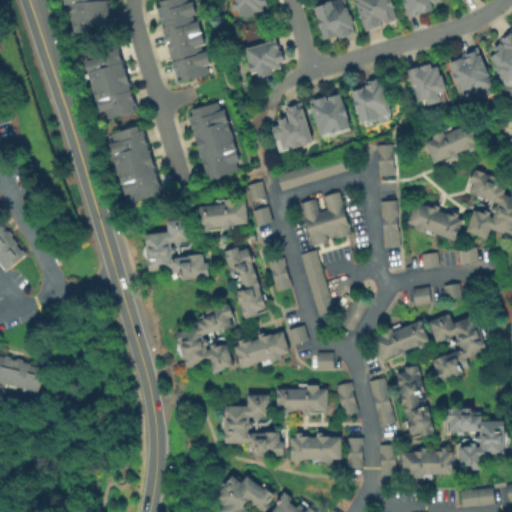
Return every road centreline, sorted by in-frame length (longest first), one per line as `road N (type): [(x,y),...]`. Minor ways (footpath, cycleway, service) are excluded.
road 1 (secondary): [(54,83),(148,396),(149,488)]
road 2 (residential): [(497,0),(470,19),(318,68),(306,60),(290,0)]
road 3 (residential): [(128,0),(184,192)]
road 4 (residential): [(112,272),(0,318)]
